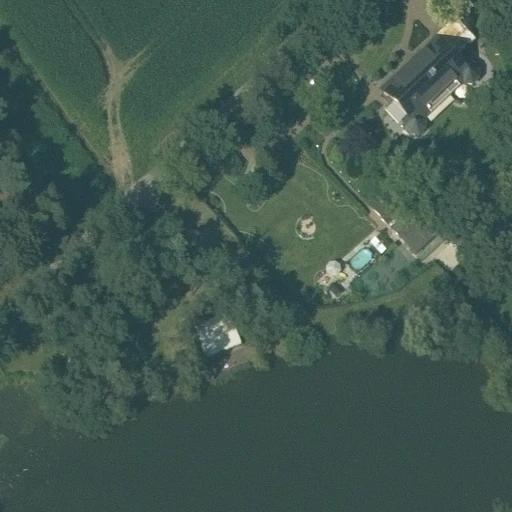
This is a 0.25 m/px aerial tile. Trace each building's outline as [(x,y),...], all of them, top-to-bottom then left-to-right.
[(432,41),(435,45),(437,43),(455,62),(476,42),(455,19),(432,41)] [(435,45),(383,94),(408,120),(405,122),(404,131),(410,137),(418,137),(424,131),(424,123),(422,120),(461,83),(464,86),(472,86),(478,80),(478,72),(473,66),(464,66),(462,68),(455,62),(437,43),(435,45)] [(388,194),(371,207),(381,218),(392,209),(401,218),(406,213),(388,194)] [(401,218),(390,228),(415,255),(454,219),(438,202),(423,216),(414,207),(406,213),(401,218)] [(200,333),(207,357),(243,347),(236,322),(200,333)]
